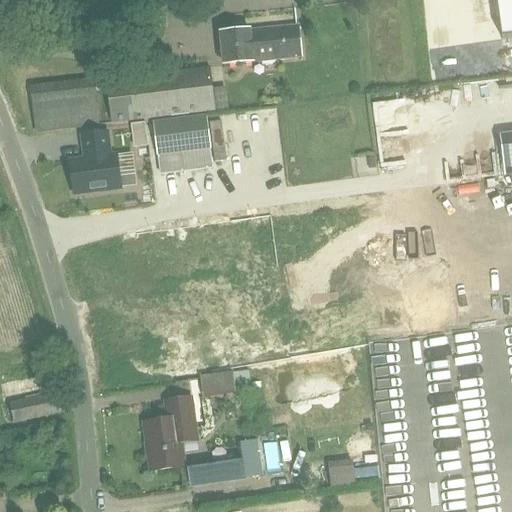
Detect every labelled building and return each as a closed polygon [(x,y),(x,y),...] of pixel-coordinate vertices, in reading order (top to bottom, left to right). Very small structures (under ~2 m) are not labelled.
[(463,15),(463,0),(429,0),(429,14),(463,15)] [(511,0),(495,0),(501,40),(511,39),(511,0)] [(223,66),(302,58),(299,27),(220,34),(223,66)] [(112,124),(215,112),(210,72),(108,84),(112,124)] [(35,134),(99,126),(93,80),(30,87),(35,134)] [(157,156),(211,150),(207,117),(154,123),(157,156)] [(145,124),(132,126),(135,148),(148,146),(145,124)] [(75,195),(120,189),(116,156),(110,156),(107,133),(82,137),(84,153),(86,153),(87,159),(70,162),(75,195)] [(391,206),(330,214),(336,257),(348,344),(408,336),(409,336),(395,232),(394,225),(391,206)] [(288,217),(289,228),(311,227),(310,215),(288,217)] [(189,250),(219,246),(216,228),(187,232),(189,250)] [(336,257),(276,265),(288,352),(348,344),(336,257)] [(276,265),(223,272),(235,359),(288,352),(276,265)] [(104,343),(108,372),(168,364),(164,335),(104,343)] [(201,377),(203,395),(234,391),(232,373),(201,377)] [(13,424),(61,413),(56,394),(9,404),(13,424)] [(150,472),(183,467),(180,444),(196,441),(190,399),(165,402),(167,420),(144,424),(150,472)] [(216,483),(246,478),(245,475),(262,473),(258,440),(240,443),(243,461),(213,465),(216,483)]
